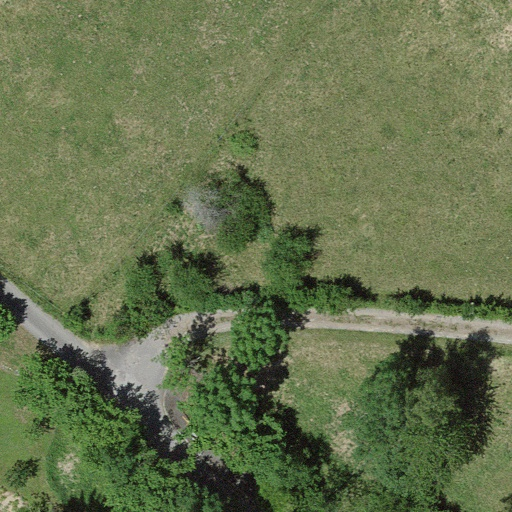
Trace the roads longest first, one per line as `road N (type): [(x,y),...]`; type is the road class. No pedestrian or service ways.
road 1 (track): [(511,333),(302,313),(197,320),(145,346),(104,381)]
road 2 (residential): [(243,511),(0,290)]
